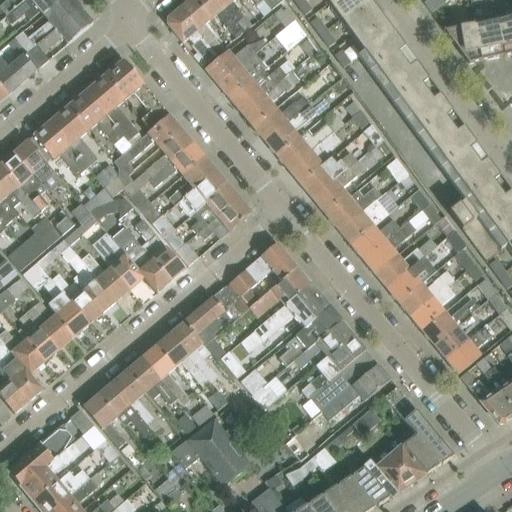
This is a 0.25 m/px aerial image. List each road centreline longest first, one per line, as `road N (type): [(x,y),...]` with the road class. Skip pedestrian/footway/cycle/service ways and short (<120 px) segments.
road 1 (residential): [(0,457),(283,208)]
road 2 (residential): [(502,474),(283,208)]
road 3 (residential): [(283,208),(131,21)]
road 4 (residential): [(502,149),(389,0)]
road 5 (residential): [(0,134),(131,21)]
